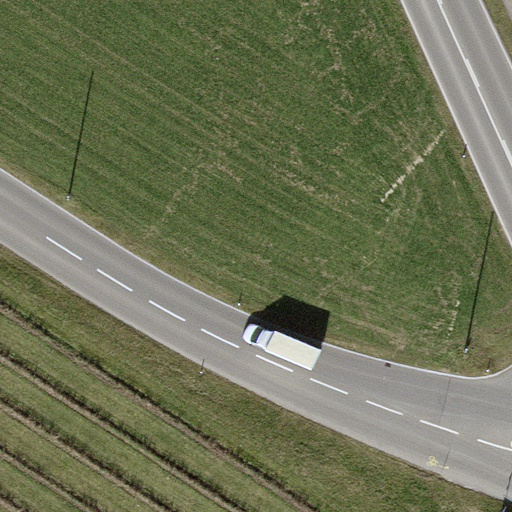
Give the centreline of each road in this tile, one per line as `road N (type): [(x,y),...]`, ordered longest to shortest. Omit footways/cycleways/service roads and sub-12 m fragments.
road 1 (tertiary): [(511,442),(410,421),(212,335),(0,206)]
road 2 (primary): [(446,0),(511,142)]
